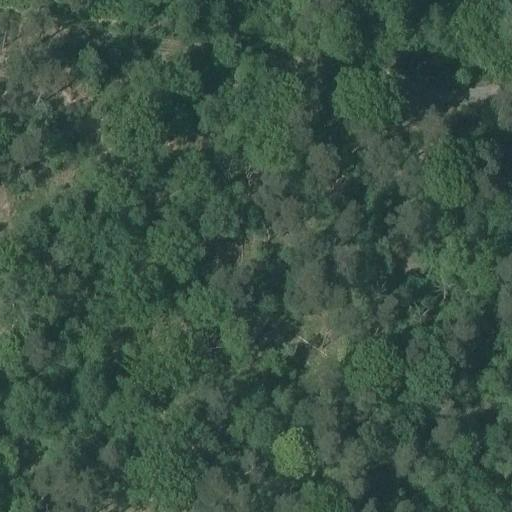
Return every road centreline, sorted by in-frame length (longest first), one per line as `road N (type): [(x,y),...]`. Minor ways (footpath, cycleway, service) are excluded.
road 1 (track): [(511,93),(0,32)]
road 2 (track): [(0,292),(69,327),(98,367),(132,464),(139,511)]
